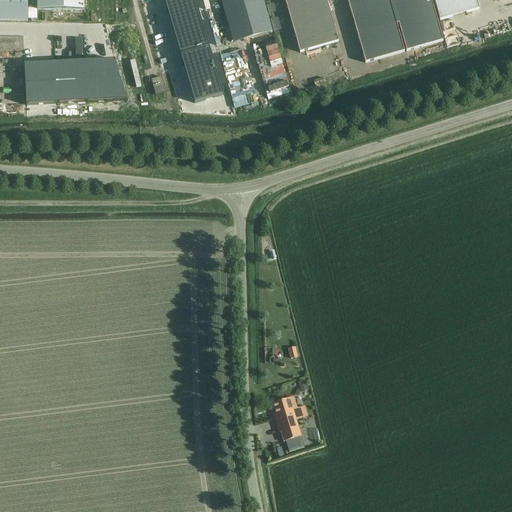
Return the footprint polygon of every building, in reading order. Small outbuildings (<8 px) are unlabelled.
[(0,0),(0,21),(28,22),(28,0),(0,0)] [(37,0),(37,11),(84,11),(84,0),(37,0)] [(194,0),(163,0),(195,104),(223,96),(194,0)] [(284,0),(300,53),(338,42),(326,0),(284,0)] [(396,25),(398,25),(398,24),(406,52),(443,42),(430,0),(391,0),(392,3),(390,3),(389,0),(347,0),(365,64),(404,53),(396,25)] [(433,0),(440,21),(479,10),(475,0),(433,0)] [(113,54),(22,57),(24,98),(124,94),(113,54)] [(163,74),(167,89),(176,87),(172,72),(163,74)] [(161,78),(159,79),(151,81),(156,96),(166,93),(161,78)] [(293,398),(272,404),(276,415),(275,416),(274,417),(279,434),(281,433),(298,428),(295,421),(304,418),(301,408),(293,411),(291,406),(295,405),(293,398)] [(298,428),(281,433),(284,443),(301,437),(298,428)]
